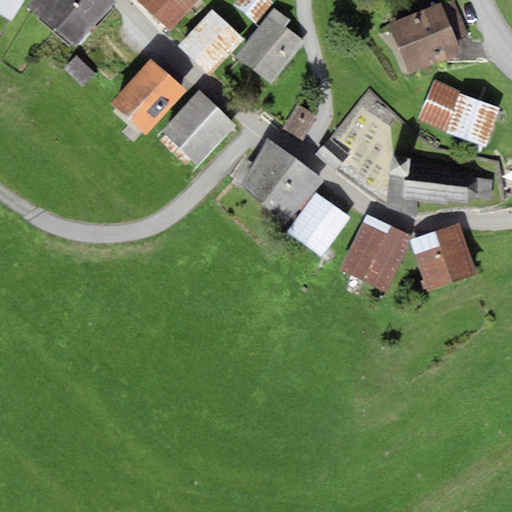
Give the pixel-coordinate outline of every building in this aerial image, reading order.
[(28,0),(0,0),(0,7),(16,18),(28,0)] [(112,5),(105,0),(54,0),(43,12),(77,43),(112,5)] [(202,0),(147,0),(146,2),(176,30),(202,0)] [(277,5),(270,0),(246,0),(238,10),(260,27),(277,5)] [(448,10),(460,40),(470,36),(458,6),(448,10)] [(463,55),(446,13),(399,32),(416,74),(463,55)] [(242,40),(215,17),(186,51),(213,74),(242,40)] [(302,45),(273,24),(246,61),(275,82),(302,45)] [(184,96),(154,69),(118,109),(148,136),(184,96)] [(504,110),(440,85),(426,121),(490,146),(504,110)] [(232,131),(200,100),(167,135),(198,165),(232,131)] [(316,117),(301,109),(289,131),(304,139),(316,117)] [(339,138),(327,153),(344,168),(357,153),(339,138)] [(323,186),(276,155),(254,199),(291,221),(323,186)] [(397,156),(392,211),(420,214),(421,202),(453,205),(453,202),(475,203),(475,200),(491,201),(492,181),(477,179),(477,175),(456,173),(456,170),(419,167),(420,158),(397,156)] [(351,219),(323,199),(297,236),(326,255),(351,219)] [(413,238),(375,221),(353,270),(392,287),(413,238)] [(464,229),(421,241),(435,288),(477,277),(464,229)]
